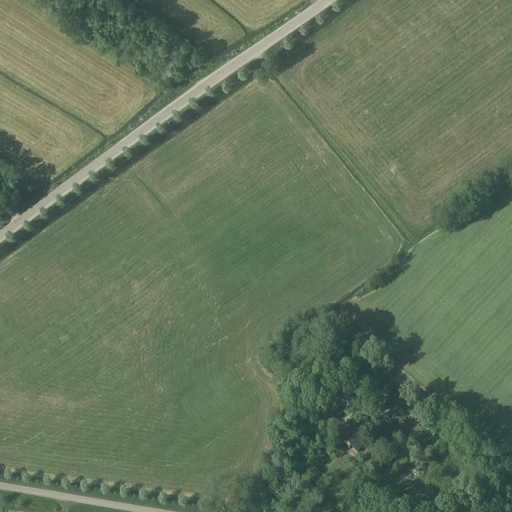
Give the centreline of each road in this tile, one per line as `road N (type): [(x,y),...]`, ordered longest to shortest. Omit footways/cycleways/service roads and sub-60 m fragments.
road 1 (unclassified): [(0,238),(326,0)]
road 2 (unclassified): [(159,511),(0,486)]
